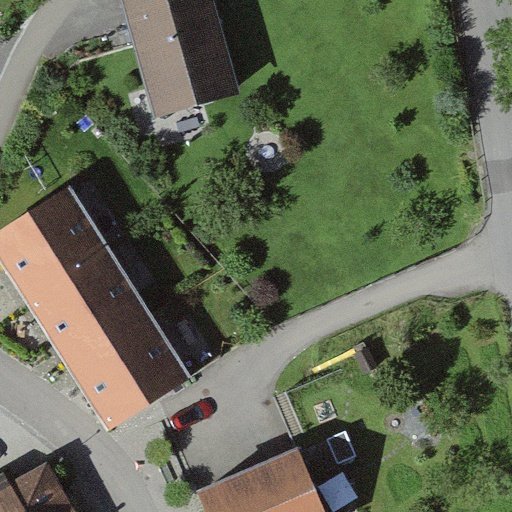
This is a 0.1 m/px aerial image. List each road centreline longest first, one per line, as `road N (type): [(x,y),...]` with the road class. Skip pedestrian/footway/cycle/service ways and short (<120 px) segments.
road 1 (residential): [(0,378),(57,418),(134,511)]
road 2 (tertiary): [(485,0),(511,162)]
road 3 (residential): [(65,0),(37,39),(0,122)]
